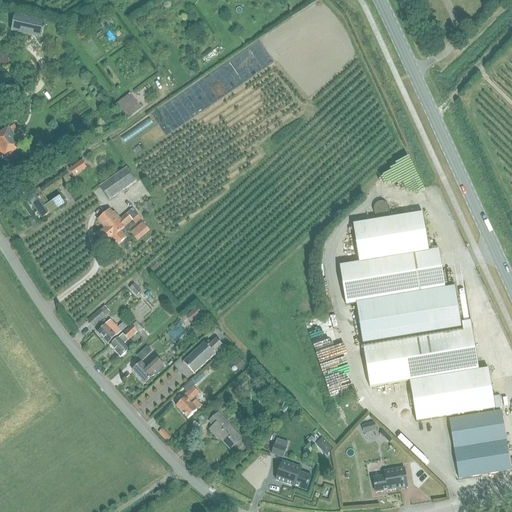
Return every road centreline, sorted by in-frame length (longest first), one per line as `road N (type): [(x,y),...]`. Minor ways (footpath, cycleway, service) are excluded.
road 1 (residential): [(232,511),(177,472),(88,372),(0,241)]
road 2 (secondary): [(511,286),(378,0)]
